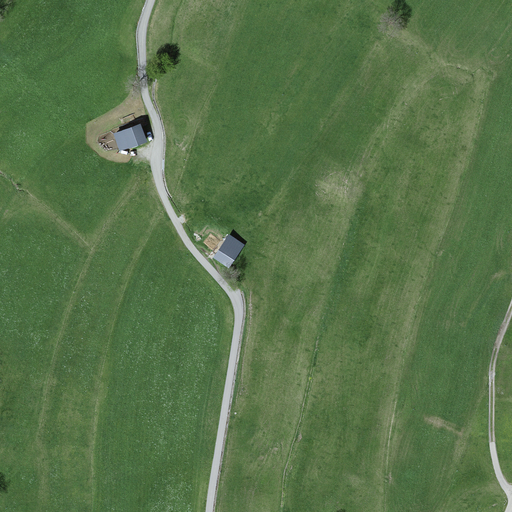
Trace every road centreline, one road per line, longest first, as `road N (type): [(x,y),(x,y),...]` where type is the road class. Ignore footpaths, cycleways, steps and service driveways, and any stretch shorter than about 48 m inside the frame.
road 1 (unclassified): [(208,511),(238,310),(187,243),(160,190),(142,74),(150,0)]
road 2 (track): [(511,305),(490,382),(494,461),(511,493)]
